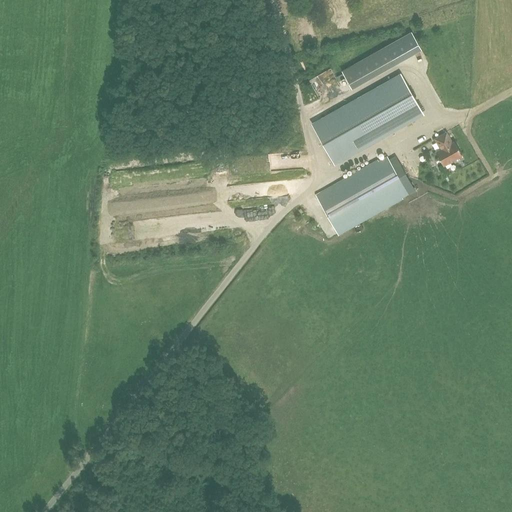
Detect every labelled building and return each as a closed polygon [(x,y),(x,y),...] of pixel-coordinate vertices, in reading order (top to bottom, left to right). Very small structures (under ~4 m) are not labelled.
[(385,46),(395,64),(421,49),(411,32),(385,46)] [(385,46),(359,61),(369,78),(395,64),(385,46)] [(369,78),(359,61),(341,71),(351,88),(369,78)] [(334,163),(422,113),(401,75),(312,125),(334,163)] [(453,143),(447,132),(436,138),(440,145),(441,145),(443,149),(437,152),(444,165),(463,155),(455,142),(453,143)] [(409,194),(387,156),(317,196),(338,233),(409,194)]
